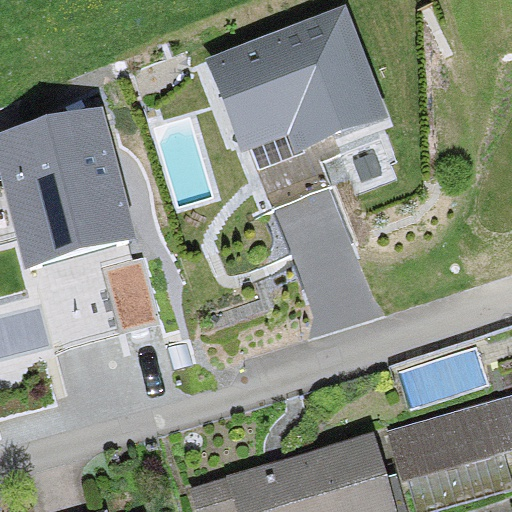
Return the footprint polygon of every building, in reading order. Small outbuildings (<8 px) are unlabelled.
[(348,16),(209,68),(240,149),(299,127),(310,157),(389,127),(348,16)] [(131,243),(97,120),(0,146),(0,151),(33,271),(131,243)] [(511,386),(511,376),(511,373),(495,379),(499,391),(511,386)] [(511,397),(494,403),(508,451),(511,449),(511,397)] [(452,415),(455,425),(391,442),(402,481),(508,451),(494,403),(452,415)] [(385,511),(367,449),(192,499),(195,511),(385,511)]
